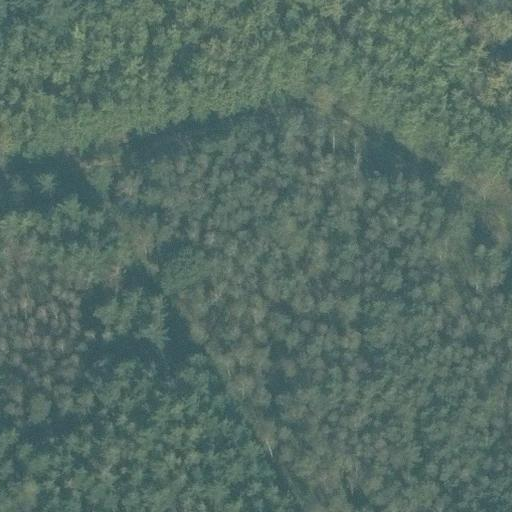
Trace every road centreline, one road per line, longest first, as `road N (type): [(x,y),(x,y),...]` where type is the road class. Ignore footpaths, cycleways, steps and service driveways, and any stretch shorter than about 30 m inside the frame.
road 1 (track): [(0,152),(210,102),(280,107),(511,237)]
road 2 (track): [(73,165),(274,511)]
